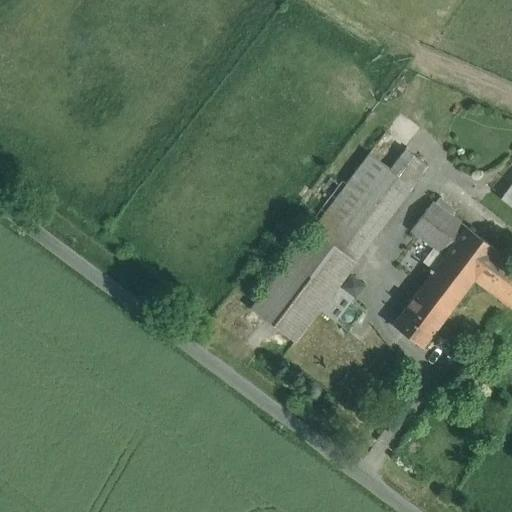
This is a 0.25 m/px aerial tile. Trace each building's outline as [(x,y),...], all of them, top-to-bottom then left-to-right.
[(369,153),(311,228),(355,261),(412,186),(369,153)] [(511,182),(502,195),(511,202),(511,182)] [(466,227),(432,202),(410,229),(445,255),(466,227)] [(445,255),(412,298),(441,320),(473,278),(494,250),(495,249),(466,227),(445,255)] [(355,261),(311,228),(250,308),(295,342),(355,262),(355,261)] [(511,307),(511,262),(494,250),(473,278),(511,307)] [(335,321),(365,283),(350,271),(320,309),(335,321)] [(441,320),(412,298),(393,324),(421,346),(441,320)]
